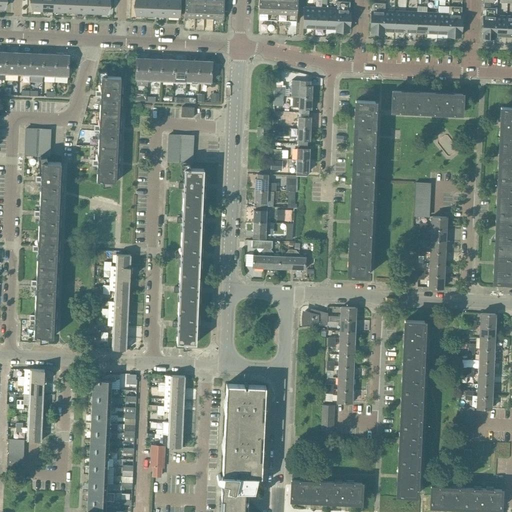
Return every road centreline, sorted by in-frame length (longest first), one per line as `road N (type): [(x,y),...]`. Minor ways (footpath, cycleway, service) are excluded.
road 1 (residential): [(9,354),(14,119),(71,120),(93,40)]
road 2 (residential): [(150,359),(157,124),(235,128)]
road 3 (residential): [(226,291),(235,128)]
road 4 (residential): [(339,420),(372,421),(378,299)]
road 5 (residential): [(277,511),(284,365)]
road 6 (residential): [(197,501),(206,361)]
road 7 (residential): [(324,200),(328,66)]
road 8 (residential): [(239,47),(119,41)]
road 9 (residential): [(63,476),(66,356)]
